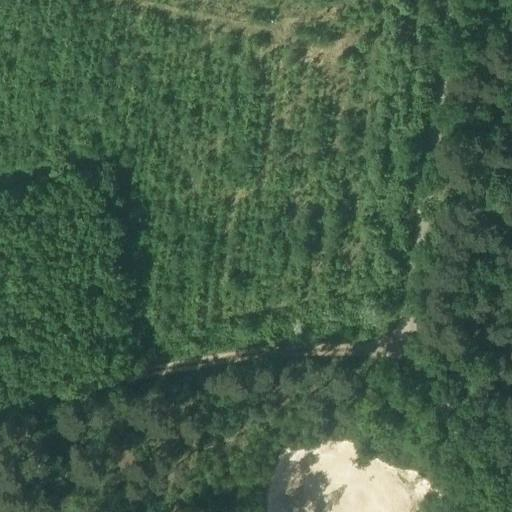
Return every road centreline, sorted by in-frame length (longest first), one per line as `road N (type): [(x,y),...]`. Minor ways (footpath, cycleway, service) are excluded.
road 1 (track): [(0,408),(418,326),(452,0)]
road 2 (unclassified): [(508,511),(439,385),(418,326)]
